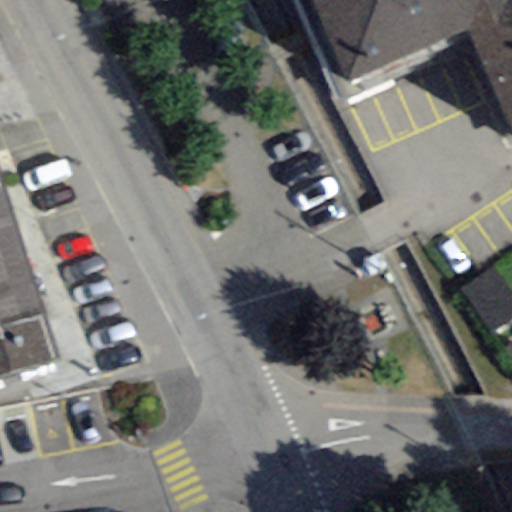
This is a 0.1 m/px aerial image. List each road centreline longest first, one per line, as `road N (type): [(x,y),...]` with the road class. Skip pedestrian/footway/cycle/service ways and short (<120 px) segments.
road 1 (residential): [(180,0),(277,248),(277,265),(259,288),(198,315)]
road 2 (tertiary): [(198,315),(39,0)]
road 3 (unclassified): [(264,453),(511,435)]
road 4 (tertiary): [(264,453),(198,315)]
